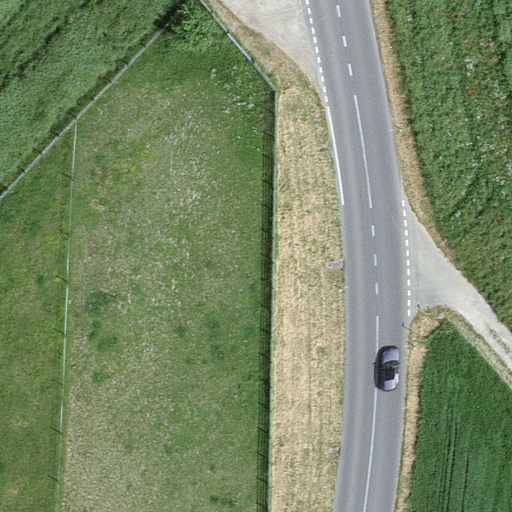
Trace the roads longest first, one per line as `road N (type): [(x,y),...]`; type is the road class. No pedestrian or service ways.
road 1 (secondary): [(364,511),(380,341),(374,191),(339,0)]
road 2 (track): [(511,348),(470,295),(433,271),(377,268)]
road 3 (track): [(348,46),(298,41),(241,0)]
